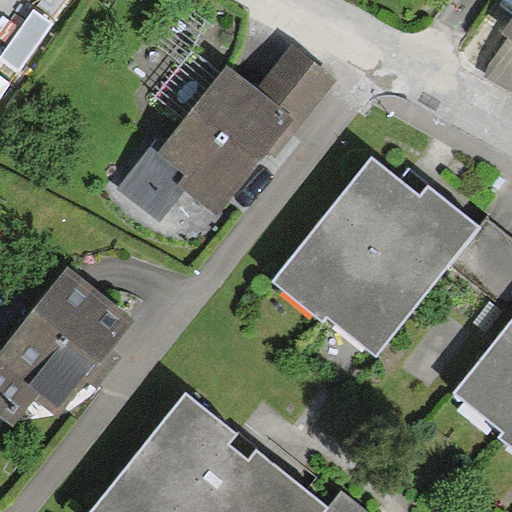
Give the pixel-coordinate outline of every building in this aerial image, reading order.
[(280,160),(336,87),(290,50),(256,92),(228,70),(162,153),(154,147),(114,196),(158,231),(187,195),(217,219),(266,158),(270,153),(280,160)] [(368,358),(472,228),(415,183),(407,193),(363,158),(267,279),(368,358)] [(91,359),(125,313),(61,266),(0,348),(0,410),(8,417),(27,392),(53,411),(91,359)] [(511,434),(506,443),(511,447),(511,336),(465,397),(511,433),(511,434)] [(314,511),(319,507),(247,450),(236,463),(218,448),(227,436),(176,395),(81,511),(314,511)] [(348,511),(328,496),(319,507),(314,511),(348,511)]
